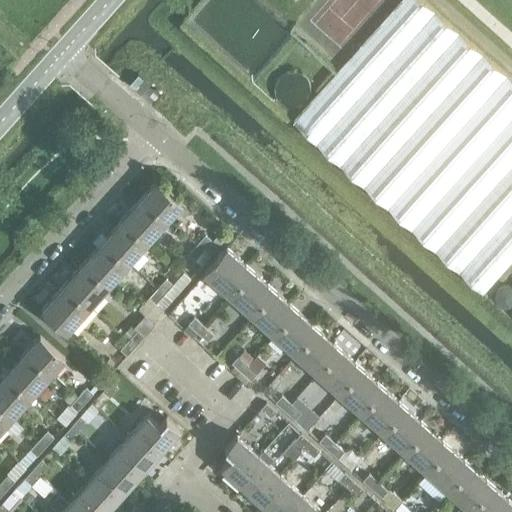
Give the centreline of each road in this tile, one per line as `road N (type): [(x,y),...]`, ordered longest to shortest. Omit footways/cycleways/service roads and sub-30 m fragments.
road 1 (residential): [(511,446),(153,132)]
road 2 (residential): [(0,301),(153,132)]
